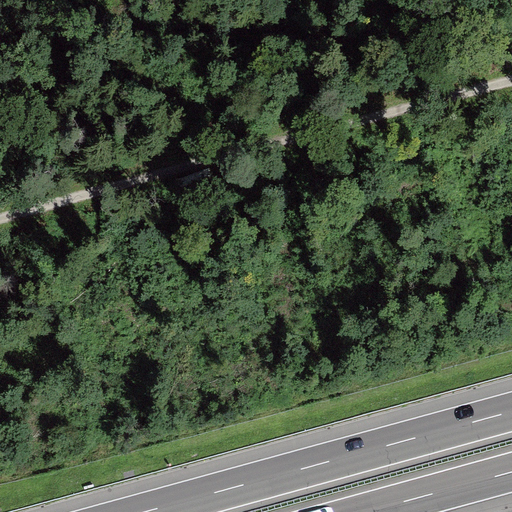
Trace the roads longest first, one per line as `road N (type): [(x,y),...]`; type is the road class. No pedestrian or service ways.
road 1 (track): [(511,81),(0,215)]
road 2 (motorway): [(511,411),(145,511)]
road 3 (motorway): [(372,511),(511,473)]
